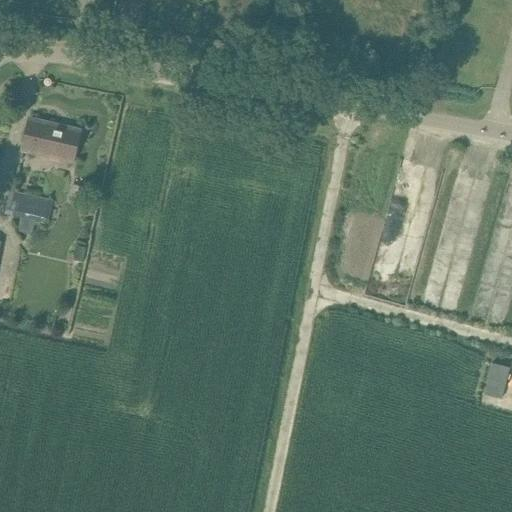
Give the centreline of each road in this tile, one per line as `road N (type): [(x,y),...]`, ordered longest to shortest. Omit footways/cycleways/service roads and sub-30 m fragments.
road 1 (unclassified): [(511,134),(0,42)]
road 2 (track): [(349,101),(268,511)]
